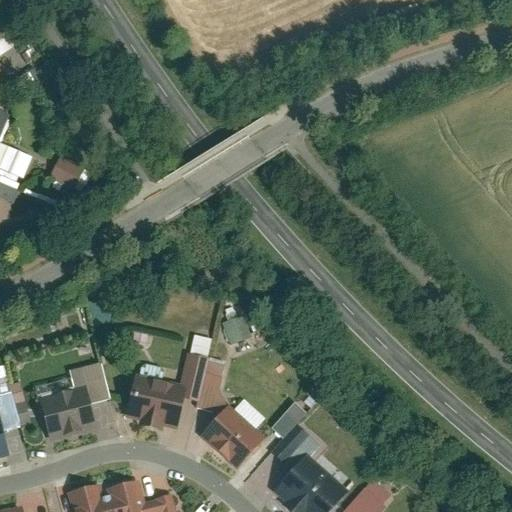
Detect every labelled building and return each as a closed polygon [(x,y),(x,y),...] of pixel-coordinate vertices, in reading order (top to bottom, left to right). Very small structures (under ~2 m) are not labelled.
[(0,71),(4,69),(0,64),(0,58),(20,45),(3,21),(0,23),(0,71)] [(0,108),(0,174),(3,167),(16,173),(26,151),(3,141),(14,115),(0,108)] [(62,156),(46,175),(69,193),(84,175),(62,156)] [(0,195),(1,194),(16,201),(21,190),(0,180),(0,195)] [(191,389),(188,400),(203,403),(213,357),(199,354),(191,389)] [(230,361),(213,357),(203,403),(202,408),(219,411),(230,361)] [(90,387),(95,404),(116,398),(106,362),(73,371),(78,390),(90,387)] [(128,418),(181,430),(188,400),(191,389),(138,377),(128,418)] [(45,399),(56,439),(101,426),(95,404),(90,387),(78,390),(45,399)] [(0,406),(7,429),(25,424),(15,389),(0,393),(0,406)] [(269,430),(281,440),(304,413),(292,403),(269,430)] [(0,459),(14,456),(7,429),(0,406),(0,459)] [(204,438),(242,472),(271,440),(233,406),(204,438)] [(275,453),(296,470),(309,455),(322,440),(301,422),(275,453)] [(278,492),(302,511),(335,511),(352,491),(309,455),(296,470),(278,492)] [(108,491),(113,511),(152,511),(150,503),(144,481),(108,491)] [(72,492),(77,511),(113,511),(108,491),(105,482),(72,492)] [(348,511),(379,511),(387,503),(369,488),(348,511)] [(181,511),(177,496),(150,503),(152,511),(181,511)]
